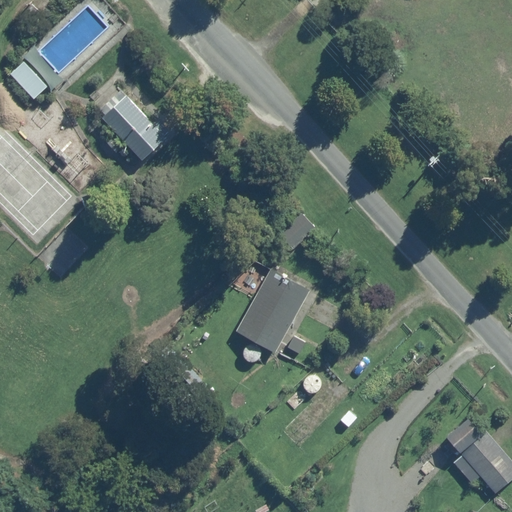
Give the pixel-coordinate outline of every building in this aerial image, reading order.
[(49,87),(23,60),(5,77),(31,104),(49,87)] [(169,132),(127,87),(97,115),(139,160),(169,132)] [(289,249),(312,229),(299,213),(276,234),(289,249)] [(236,334),(273,353),(306,290),(269,270),(236,334)] [(209,355),(229,326),(217,317),(196,345),(209,355)] [(491,494),(511,475),(511,463),(482,429),(478,432),(465,417),(441,437),(458,456),(451,462),(469,483),(476,477),(491,494)]
